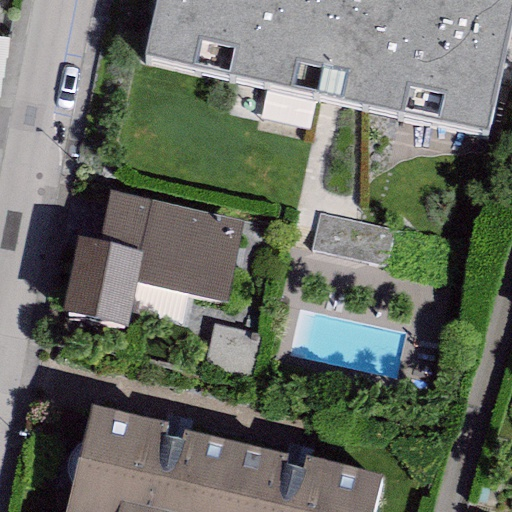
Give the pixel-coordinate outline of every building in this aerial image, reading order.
[(511,0),(152,0),(136,71),(481,154),(511,25),(511,0)] [(0,113),(7,114),(15,36),(0,34),(0,113)] [(240,218),(92,192),(73,301),(220,327),(240,218)] [(68,511),(219,511),(233,453),(90,420),(68,511)] [(375,511),(381,488),(233,453),(219,511),(375,511)]
